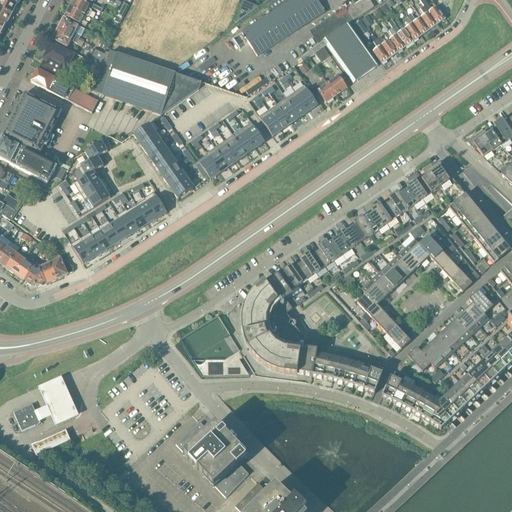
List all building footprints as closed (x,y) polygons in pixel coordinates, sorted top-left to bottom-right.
[(0,0),(0,7),(12,14),(17,4),(8,0),(0,0)] [(101,13),(103,10),(86,1),(85,4),(77,0),(73,0),(70,8),(88,17),(91,11),(88,9),(89,6),(92,7),(91,8),(101,13)] [(197,11),(194,19),(221,29),(232,0),(205,0),(201,12),(198,11),(197,11)] [(316,0),(277,0),(268,6),(273,13),(241,34),(257,58),(325,13),(316,0)] [(368,0),(361,0),(310,33),(317,44),(374,8),(368,0)] [(445,20),(436,7),(431,11),(423,0),(422,0),(420,2),(424,7),(437,26),(445,20)] [(243,1),(235,23),(236,24),(258,7),(243,1)] [(391,1),(386,5),(389,9),(394,6),(391,1)] [(116,17),(122,20),(129,7),(123,4),(116,17)] [(386,5),(380,8),(384,14),(389,10),(386,5)] [(0,22),(6,25),(12,14),(0,7),(0,22)] [(420,19),(429,31),(437,26),(424,7),(420,10),(424,16),(420,19)] [(88,17),(70,8),(65,17),(86,28),(87,24),(84,22),(87,17),(88,18),(88,17)] [(378,10),(373,13),(376,18),(381,15),(378,10)] [(124,33),(120,44),(175,64),(179,54),(185,37),(177,34),(177,35),(176,37),(164,33),(165,30),(165,29),(150,24),(150,25),(149,28),(136,23),(138,20),(138,19),(130,16),(124,33)] [(408,18),(421,37),(429,31),(420,19),(416,22),(411,16),(408,18)] [(368,17),(362,21),(366,27),(372,23),(368,17)] [(408,18),(404,21),(408,27),(404,30),(413,42),(421,37),(408,18)] [(58,30),(78,41),(80,37),(75,34),(78,27),(63,19),(58,30)] [(413,42),(404,30),(400,33),(395,27),(392,21),(388,24),(392,30),(405,48),(413,42)] [(349,24),(323,42),(353,84),(379,66),(349,24)] [(78,41),(58,30),(52,41),(67,49),(71,42),(76,45),(78,41)] [(388,41),(397,54),(405,48),(392,30),(388,32),(393,38),(388,41)] [(384,44),(380,38),(376,41),(389,59),(397,54),(388,41),(384,44)] [(102,41),(98,47),(104,50),(107,44),(102,41)] [(377,49),(372,52),(381,65),(389,59),(376,41),(373,43),(377,49)] [(61,81),(74,56),(51,44),(42,61),(44,61),(39,70),(61,81)] [(314,54),(320,63),(330,57),(324,48),(314,54)] [(91,55),(88,61),(86,65),(100,72),(111,53),(105,51),(104,54),(94,49),(91,55)] [(198,91),(201,84),(111,53),(100,72),(88,92),(103,97),(161,117),(198,91)] [(213,57),(199,67),(202,71),(216,62),(213,57)] [(306,65),(299,70),(303,74),(309,70),(306,65)] [(63,100),(70,88),(37,70),(31,83),(63,100)] [(337,96),(327,84),(320,74),(316,77),(318,80),(319,80),(320,82),(313,87),(316,92),(317,92),(316,91),(317,91),(326,104),(337,96)] [(327,84),(337,96),(347,89),(338,77),(327,84)] [(318,107),(304,87),(295,93),(309,113),(318,107)] [(74,90),(70,88),(63,100),(92,114),(98,102),(97,102),(74,90)] [(309,113),(295,93),(286,99),(300,119),(309,113)] [(17,109),(54,128),(61,113),(25,94),(17,109)] [(300,119),(286,99),(277,106),(291,126),(300,119)] [(282,132),(291,126),(276,106),(268,112),(282,132)] [(10,123),(46,142),(54,128),(17,109),(10,123)] [(273,139),(282,132),(268,112),(259,118),(273,139)] [(498,123),(510,141),(511,139),(511,124),(509,120),(504,123),(502,120),(498,123)] [(46,142),(10,123),(3,138),(39,156),(46,142)] [(496,129),(491,132),(501,147),(510,141),(498,123),(493,126),(496,129)] [(264,144),(251,124),(242,130),(255,150),(264,144)] [(138,144),(154,133),(149,125),(133,136),(138,144)] [(255,150),(242,130),(241,131),(244,134),(236,140),(233,136),(246,156),(255,150)] [(466,145),(501,176),(511,164),(511,157),(504,151),(501,147),(491,132),(486,135),(484,132),(466,145)] [(144,152),(160,141),(154,133),(138,144),(144,152)] [(246,156),(233,136),(224,143),(237,162),(246,156)] [(54,172),(57,167),(2,139),(0,142),(0,160),(36,179),(37,179),(47,184),(53,172),(54,172)] [(150,160),(169,147),(168,146),(165,149),(160,141),(144,152),(150,160)] [(85,153),(90,162),(97,158),(107,152),(101,143),(85,153)] [(237,162),(224,143),(215,149),(229,169),(237,162)] [(155,168),(174,155),(169,147),(150,160),(155,168)] [(206,155),(219,175),(229,169),(215,149),(206,155)] [(161,176),(180,163),(179,162),(176,164),(171,157),(174,155),(155,168),(161,176)] [(219,175),(206,155),(206,156),(197,162),(199,165),(203,170),(206,175),(210,181),(219,175)] [(90,162),(77,170),(83,178),(93,172),(93,173),(103,167),(97,158),(90,162)] [(166,184),(185,171),(180,163),(161,176),(166,184)] [(431,195),(444,213),(449,209),(460,200),(453,192),(458,187),(439,163),(424,174),(426,177),(422,180),(432,195),(431,195)] [(511,164),(501,176),(508,183),(511,179),(511,164)] [(0,169),(0,182),(8,186),(8,185),(13,176),(0,169)] [(66,172),(65,171),(61,169),(56,179),(61,181),(66,172)] [(172,192),(191,179),(185,171),(166,184),(172,192)] [(73,184),(79,193),(99,181),(93,173),(93,172),(83,178),(73,184)] [(193,189),(188,181),(191,179),(172,192),(177,200),(193,189)] [(410,183),(423,201),(431,195),(432,195),(422,180),(417,183),(415,180),(410,183)] [(34,185),(26,181),(21,190),(29,193),(34,185)] [(79,193),(85,202),(88,201),(87,200),(104,190),(99,181),(79,193)] [(423,201),(410,183),(406,186),(408,189),(404,193),(414,207),(423,201)] [(460,200),(465,195),(458,187),(453,192),(460,200)] [(93,209),(110,199),(104,190),(87,200),(88,201),(93,209)] [(414,207),(404,193),(399,196),(397,193),(393,196),(405,213),(414,207)] [(153,194),(144,200),(144,201),(157,220),(166,214),(153,194)] [(465,195),(460,200),(449,209),(455,217),(471,203),(465,195)] [(3,203),(16,212),(21,205),(7,196),(3,203)] [(405,213),(393,196),(388,199),(391,202),(386,205),(396,219),(405,213)] [(144,201),(135,206),(147,226),(157,220),(144,201)] [(0,202),(0,217),(2,216),(10,222),(16,212),(3,203),(2,204),(0,202)] [(461,225),(478,211),(471,203),(455,217),(461,225)] [(396,219),(386,205),(381,208),(379,205),(375,208),(387,225),(396,219)] [(135,206),(127,212),(139,231),(147,226),(135,206)] [(387,225),(375,208),(371,211),(373,214),(368,217),(378,232),(387,225)] [(119,221),(129,237),(139,231),(127,212),(126,211),(116,217),(119,221)] [(478,211),(461,225),(468,233),(484,219),(478,211)] [(420,216),(423,220),(430,215),(427,212),(420,216)] [(423,220),(420,216),(413,221),(416,225),(423,220)] [(378,232),(368,217),(364,220),(362,217),(357,220),(369,238),(378,232)] [(443,227),(446,224),(441,218),(438,221),(443,227)] [(474,241),(491,227),(484,219),(468,233),(474,241)] [(369,238),(357,220),(353,223),(355,226),(350,229),(361,244),(369,238)] [(2,226),(1,227),(5,230),(6,229),(9,224),(9,223),(5,221),(2,226)] [(110,226),(121,243),(129,237),(119,221),(110,226)] [(100,232),(111,249),(121,243),(110,226),(108,222),(98,228),(100,232)] [(6,229),(5,230),(9,233),(13,227),(13,226),(9,224),(6,229)] [(403,229),(405,232),(412,228),(410,224),(403,229)] [(446,224),(443,227),(448,233),(451,230),(446,224)] [(481,249),(497,235),(491,227),(474,241),(481,249)] [(361,244),(350,229),(346,233),(344,229),(339,232),(352,250),(361,244)] [(405,232),(403,229),(396,234),(398,237),(405,232)] [(100,232),(92,238),(102,254),(111,249),(100,232)] [(352,250),(339,232),(335,235),(337,239),(333,242),(343,256),(352,250)] [(82,244),(93,260),(102,254),(92,238),(89,234),(80,240),(82,244)] [(456,243),(459,240),(454,234),(451,237),(456,243)] [(487,256),(504,243),(497,235),(481,249),(487,256)] [(385,241),(387,245),(394,240),(392,236),(385,241)] [(433,262),(442,253),(428,237),(419,245),(418,246),(429,257),(429,258),(433,262)] [(93,260),(82,244),(80,240),(70,246),(83,266),(93,260)] [(448,248),(452,245),(448,240),(444,243),(448,248)] [(459,240),(456,243),(460,249),(464,246),(459,240)] [(387,245),(385,241),(378,246),(380,250),(387,245)] [(418,246),(419,245),(415,241),(406,249),(421,266),(429,258),(429,257),(418,246)] [(343,256),(333,242),(328,245),(326,242),(322,245),(334,262),(343,256)] [(494,265),(510,251),(504,243),(487,256),(494,265)] [(334,262),(322,245),(317,248),(319,251),(315,254),(325,268),(334,262)] [(452,245),(448,248),(452,253),(456,249),(452,245)] [(7,247),(0,256),(0,265),(5,269),(16,254),(7,247)] [(367,253),(370,257),(377,252),(374,249),(367,253)] [(421,266),(406,249),(397,258),(412,274),(421,266)] [(468,259),(472,256),(467,250),(463,252),(468,259)] [(370,257),(367,253),(360,258),(363,262),(370,257)] [(448,278),(457,269),(442,253),(433,262),(448,278)] [(16,254),(5,269),(14,276),(25,260),(16,254)] [(325,268),(315,254),(310,257),(308,254),(304,257),(316,275),(325,268)] [(472,256),(468,259),(473,265),(477,262),(472,256)] [(316,275),(304,257),(300,260),(302,263),(297,266),(307,281),(316,275)] [(412,274),(397,258),(388,266),(403,282),(412,274)] [(60,259),(50,264),(57,281),(67,276),(73,273),(73,268),(63,261),(61,262),(60,259)] [(25,260),(14,276),(23,282),(24,281),(32,270),(32,267),(33,266),(25,260)] [(349,266),(352,269),(359,264),(356,261),(349,266)] [(507,281),(511,276),(511,262),(500,273),(507,281)] [(57,281),(50,264),(40,267),(40,268),(40,271),(45,284),(45,283),(46,285),(57,281)] [(32,270),(24,281),(27,283),(27,284),(30,287),(32,286),(33,285),(35,286),(37,269),(33,266),(32,267),(32,270)] [(307,281),(297,266),(293,269),(290,266),(286,269),(298,287),(307,281)] [(352,269),(349,266),(342,270),(345,274),(352,269)] [(403,282),(388,266),(379,274),(394,290),(403,282)] [(480,266),(477,269),(482,275),(486,272),(480,266)] [(40,268),(40,267),(37,269),(35,286),(36,286),(37,287),(38,288),(42,286),(43,285),(45,284),(40,271),(40,268)] [(289,293),(290,293),(298,287),(286,269),(282,272),(284,275),(280,278),(279,279),(289,293)] [(457,269),(448,278),(462,294),(472,285),(457,269)] [(471,275),(476,280),(476,281),(479,278),(474,272),(471,275)] [(332,278),(334,282),(341,277),(338,273),(332,278)] [(394,290),(379,274),(370,282),(386,298),(394,290)] [(299,306),(296,302),(290,293),(289,293),(279,279),(280,278),(278,275),(265,284),(262,286),(258,290),(255,292),(252,297),(251,298),(250,300),(247,306),(246,309),(244,315),(244,318),(243,325),(243,328),(244,334),(246,341),(249,348),(252,353),(255,356),(259,360),(261,363),(266,366),(269,368),(275,371),(278,372),(284,373),(312,377),(316,356),(318,347),(312,339),(306,344),(295,327),(296,326),(296,325),(296,324),(296,323),(295,323),(295,322),(294,322),(294,321),(293,321),(292,321),(291,321),(286,315),(299,306)] [(334,282),(332,278),(325,283),(327,286),(334,282)] [(490,280),(487,283),(492,288),(496,285),(490,280)] [(386,298),(370,282),(361,291),(365,295),(366,295),(377,306),(386,298)] [(314,290),(316,294),(323,289),(321,285),(314,290)] [(481,288),(481,289),(486,294),(489,291),(484,285),(481,288)] [(316,294),(314,290),(307,295),(309,299),(316,294)] [(499,290),(496,292),(501,299),(504,296),(499,290)] [(484,316),(493,307),(478,291),(468,300),(473,304),(484,316)] [(371,319),(381,310),(377,306),(366,295),(365,295),(357,303),(371,319)] [(303,298),(296,302),(299,306),(306,301),(303,298)] [(464,312),(479,328),(488,320),(484,316),(473,304),(464,312)] [(381,310),(371,319),(386,335),(396,326),(381,310)] [(455,320),(470,337),(479,328),(464,312),(455,320)] [(505,320),(500,315),(497,318),(502,323),(505,320)] [(494,320),(499,326),(502,323),(497,318),(494,320)] [(363,327),(367,324),(363,319),(359,323),(363,327)] [(447,329),(462,345),(470,337),(455,320),(447,329)] [(499,326),(494,320),(491,323),(496,329),(499,326)] [(367,324),(363,327),(367,332),(371,328),(367,324)] [(396,326),(386,335),(401,351),(410,342),(396,326)] [(438,337),(453,353),(462,345),(447,329),(438,337)] [(429,345),(444,361),(453,353),(438,337),(429,345)] [(511,345),(507,340),(499,347),(511,361),(511,345)] [(431,365),(435,370),(444,361),(429,345),(421,353),(420,353),(431,365)] [(511,364),(511,361),(499,347),(491,355),(506,370),(511,364)] [(420,353),(421,353),(416,348),(407,357),(422,373),(431,365),(420,353)] [(387,353),(391,358),(392,359),(395,356),(390,350),(387,353)] [(506,370),(491,355),(483,362),(498,378),(506,370)] [(327,358),(316,356),(312,377),(322,379),(327,358)] [(333,382),(338,361),(327,358),(322,379),(333,382)] [(343,384),(349,364),(338,361),(333,382),(343,384)] [(403,371),(406,368),(401,362),(398,365),(403,371)] [(498,378),(483,362),(476,369),(490,385),(498,378)] [(354,388),(360,367),(349,364),(343,384),(354,388)] [(360,367),(354,388),(364,391),(371,371),(360,367)] [(490,385),(476,369),(468,377),(482,392),(490,385)] [(371,371),(364,391),(374,395),(382,375),(371,371)] [(444,377),(439,371),(436,374),(441,380),(444,377)] [(441,380),(436,374),(433,377),(438,382),(441,380)] [(438,382),(433,377),(430,380),(435,385),(438,382)] [(482,392),(468,377),(460,384),(474,400),(482,392)] [(61,378),(38,388),(55,427),(79,417),(61,378)] [(392,403),(401,383),(390,379),(382,398),(392,403)] [(402,407),(411,388),(401,383),(392,403),(402,407)] [(474,400),(460,384),(452,392),(466,407),(474,400)] [(411,413),(421,394),(411,388),(402,407),(411,413)] [(466,407),(452,392),(444,399),(458,415),(466,407)] [(421,418),(431,399),(421,394),(411,413),(421,418)] [(430,424),(439,409),(439,404),(438,404),(431,399),(421,418),(430,424)] [(458,415),(444,399),(439,404),(439,409),(451,422),(458,415)] [(32,406),(14,414),(22,432),(40,424),(32,406)] [(439,409),(430,424),(441,431),(451,422),(439,409)] [(199,424),(175,446),(184,455),(183,456),(213,489),(215,488),(225,500),(249,476),(239,465),(246,459),(215,426),(208,432),(200,423),(199,424)] [(33,447),(34,447),(36,451),(37,455),(37,456),(37,457),(39,456),(38,456),(69,442),(70,442),(70,441),(69,441),(67,437),(66,433),(66,432),(64,432),(65,433),(34,446),(33,446),(33,447)] [(257,485),(235,508),(238,511),(300,511),(275,487),(268,494),(258,484),(257,485)]
